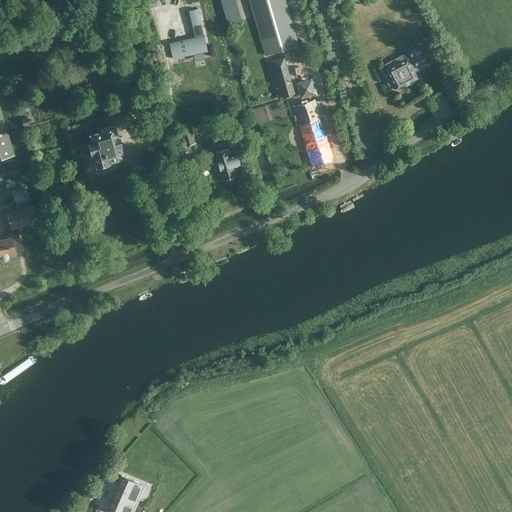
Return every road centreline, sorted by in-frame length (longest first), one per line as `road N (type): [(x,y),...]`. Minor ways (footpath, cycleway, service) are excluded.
road 1 (unclassified): [(0,330),(348,185),(511,77)]
road 2 (track): [(322,0),(377,165)]
road 3 (track): [(312,67),(348,185)]
